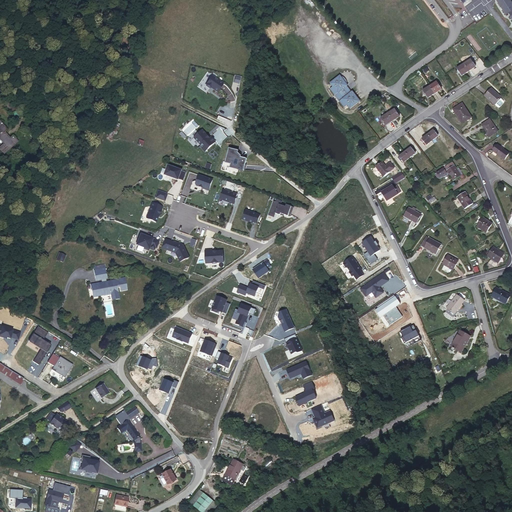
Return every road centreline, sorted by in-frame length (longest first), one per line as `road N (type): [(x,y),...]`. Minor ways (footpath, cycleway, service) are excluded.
road 1 (tertiary): [(245,511),(494,362)]
road 2 (unknown): [(215,441),(305,220)]
road 3 (residential): [(472,281),(418,290),(353,170)]
road 4 (residential): [(119,366),(198,466)]
road 5 (unclassified): [(6,363),(58,393),(119,366)]
road 6 (residential): [(198,466),(208,462),(244,353)]
road 7 (residential): [(229,126),(319,206)]
